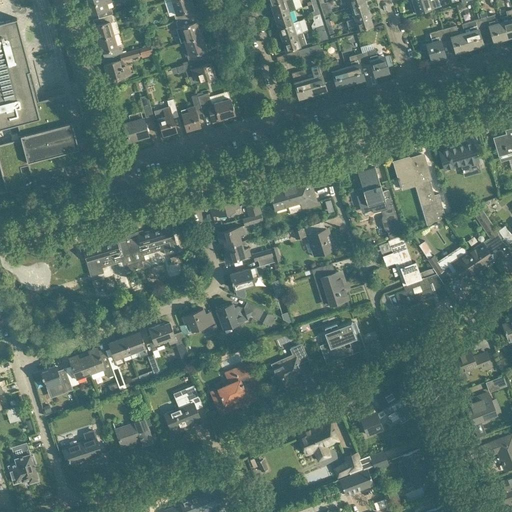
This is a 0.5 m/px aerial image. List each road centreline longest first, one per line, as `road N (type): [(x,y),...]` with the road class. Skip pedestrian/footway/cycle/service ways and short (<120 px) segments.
road 1 (residential): [(23,363),(214,289),(217,270),(191,180)]
road 2 (residential): [(396,361),(317,143)]
road 3 (tertiary): [(317,143),(511,86)]
road 4 (residential): [(230,444),(396,361)]
road 5 (residential): [(109,167),(284,117)]
road 6 (residential): [(480,511),(417,347)]
road 7 (residential): [(109,167),(58,0)]
road 8 (residential): [(68,504),(230,444)]
road 9 (residential): [(68,504),(23,363)]
road 10 (residential): [(284,117),(411,80)]
road 11 (tertiary): [(191,180),(317,143)]
road 12 (tertiary): [(0,236),(121,200)]
road 13 (unclassified): [(284,117),(246,0)]
